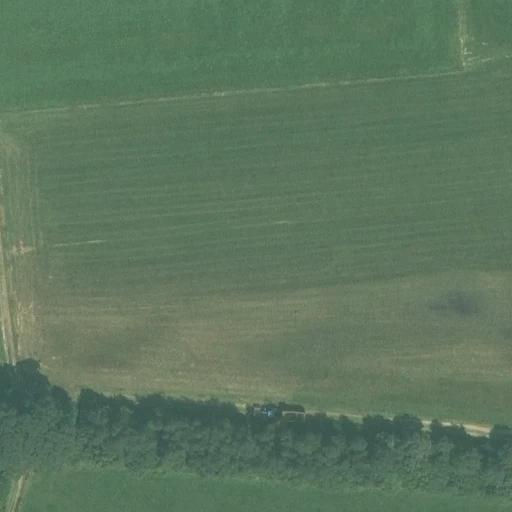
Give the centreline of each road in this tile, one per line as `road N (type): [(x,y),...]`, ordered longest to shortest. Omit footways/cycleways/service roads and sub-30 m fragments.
road 1 (track): [(11,389),(511,432)]
road 2 (track): [(2,511),(14,436),(11,389)]
